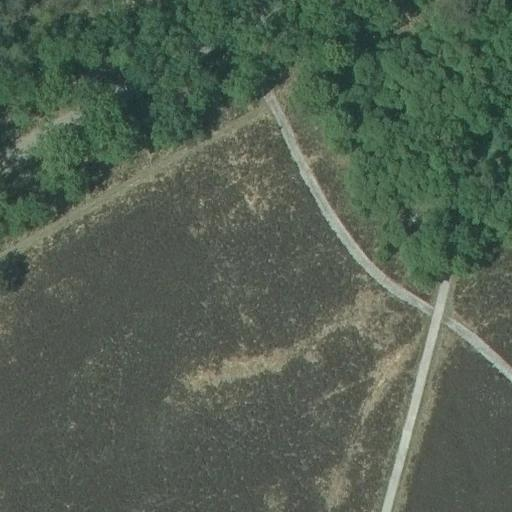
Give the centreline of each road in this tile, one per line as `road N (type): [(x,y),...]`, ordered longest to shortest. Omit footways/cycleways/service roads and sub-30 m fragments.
road 1 (unknown): [(212,0),(223,44),(283,127),(335,226),(374,270),(511,380)]
road 2 (unclassified): [(0,175),(299,0)]
road 3 (unknown): [(0,263),(268,106)]
